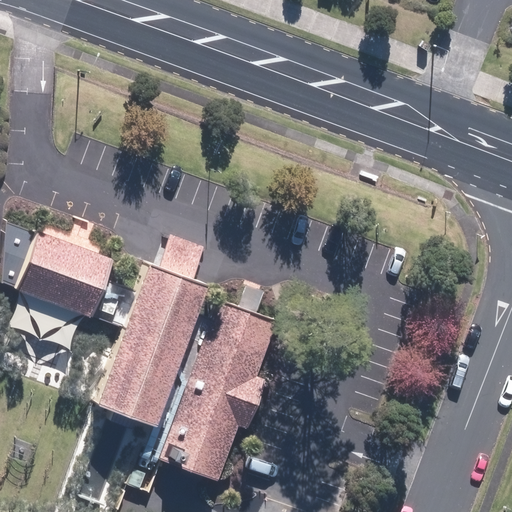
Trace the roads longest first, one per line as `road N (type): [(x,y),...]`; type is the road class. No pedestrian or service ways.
road 1 (secondary): [(91,0),(511,159)]
road 2 (unclassified): [(435,511),(511,307)]
